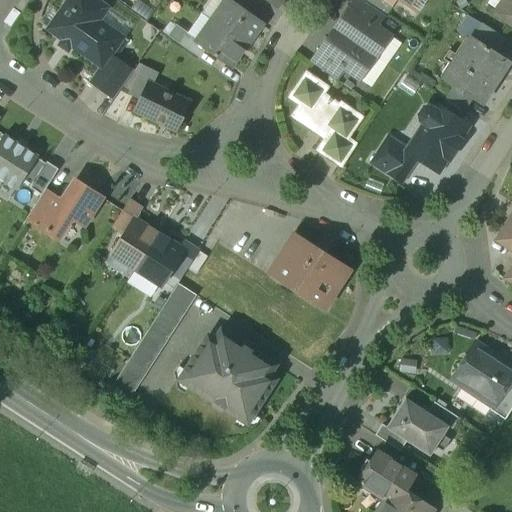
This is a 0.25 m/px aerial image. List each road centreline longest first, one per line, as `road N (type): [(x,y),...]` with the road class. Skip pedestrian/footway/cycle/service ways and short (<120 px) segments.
road 1 (residential): [(214,158),(143,154),(89,131),(0,74)]
road 2 (residential): [(265,170),(336,214),(406,243)]
road 3 (secondary): [(103,452),(160,498),(231,509)]
road 4 (residential): [(249,129),(259,86),(311,0)]
road 5 (secondary): [(234,482),(103,452)]
road 6 (residential): [(511,137),(444,243)]
road 7 (secondary): [(103,452),(0,387)]
